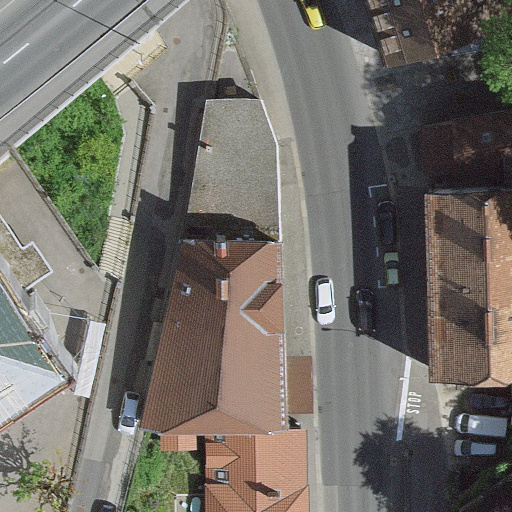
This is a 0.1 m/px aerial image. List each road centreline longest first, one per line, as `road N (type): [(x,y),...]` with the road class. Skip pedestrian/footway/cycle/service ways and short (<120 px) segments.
road 1 (residential): [(190,0),(87,511)]
road 2 (secondary): [(288,0),(333,150),(347,311)]
road 3 (residential): [(435,511),(429,463),(347,311)]
road 4 (secondary): [(347,311),(352,511)]
